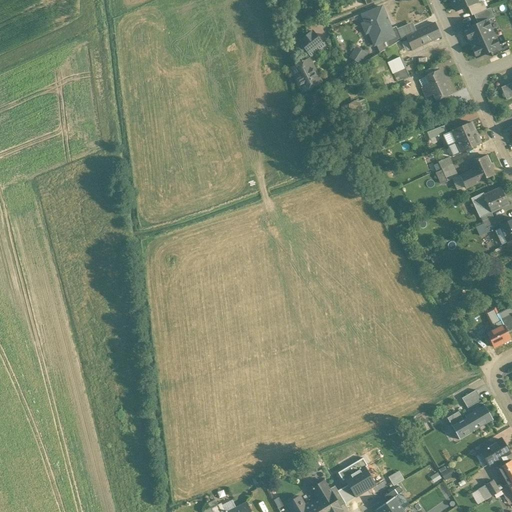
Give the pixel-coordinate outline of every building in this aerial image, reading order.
[(450,0),(455,11),(468,6),(477,2),(476,0),(450,0)] [(481,0),(477,2),(468,6),(472,15),(473,15),(486,9),(482,0),(481,0)] [(390,29),(381,7),(362,15),(375,45),(386,41),(393,38),(390,29)] [(477,24),(488,20),(495,17),(491,7),(486,9),(473,15),(477,24)] [(494,34),(488,20),(477,24),(464,30),(470,44),(494,34)] [(415,33),(406,37),(412,50),(441,36),(435,23),(415,33)] [(412,25),(397,31),(401,40),(406,37),(415,33),(412,25)] [(396,27),(390,29),(393,38),(386,41),(389,47),(401,40),(397,31),(396,27)] [(476,58),(490,52),(500,48),(498,45),(494,34),(470,44),(476,58)] [(311,37),(304,40),(308,51),(315,49),(311,37)] [(500,48),(490,52),(493,58),(510,52),(506,42),(498,45),(500,48)] [(356,49),(350,60),(354,62),(352,66),(354,68),(357,63),(359,64),(365,53),(356,49)] [(409,77),(400,57),(388,62),(397,82),(409,77)] [(303,61),(302,61),(301,61),(301,62),(290,68),(303,93),(321,83),(308,59),(303,61)] [(437,65),(424,71),(426,77),(439,71),(437,65)] [(426,77),(429,85),(422,89),(426,97),(433,94),(436,100),(451,94),(440,70),(439,71),(426,77)] [(418,81),(422,89),(429,85),(426,77),(418,81)] [(511,82),(500,87),(506,100),(511,96),(511,82)] [(401,101),(394,103),(396,111),(403,108),(401,101)] [(470,122),(452,131),(457,142),(475,133),(470,122)] [(432,130),(435,137),(442,134),(447,132),(444,126),(432,130)] [(432,130),(427,133),(429,139),(435,137),(432,130)] [(447,132),(442,134),(447,146),(457,142),(452,131),(447,132)] [(475,133),(457,142),(462,153),(480,144),(475,133)] [(457,142),(447,146),(452,157),(462,153),(457,142)] [(407,143),(400,146),(403,153),(411,149),(407,143)] [(486,156),(469,163),(473,171),(460,176),(465,188),(494,175),(489,165),(490,164),(486,156)] [(449,157),(439,162),(442,169),(452,164),(449,157)] [(452,164),(442,169),(448,181),(458,176),(452,164)] [(501,188),(484,196),(491,212),(508,204),(501,188)] [(484,196),(483,194),(472,199),(480,217),(490,212),(491,212),(484,196)] [(490,212),(480,217),(483,224),(493,219),(490,212)] [(493,219),(483,224),(486,231),(497,226),(493,219)] [(511,219),(499,225),(500,228),(507,243),(511,240),(511,219)] [(483,224),(475,228),(479,236),(487,233),(486,231),(483,224)] [(500,228),(493,231),(499,246),(507,243),(500,228)] [(494,308),(483,314),(488,324),(493,321),(499,318),(494,308)] [(511,309),(511,308),(497,314),(499,318),(493,321),(497,328),(487,333),(489,338),(486,339),(489,344),(491,343),(494,347),(510,339),(507,333),(511,330),(511,309)] [(476,392),(464,400),(469,410),(482,402),(476,392)] [(435,405),(427,410),(433,421),(442,416),(435,405)] [(484,406),(465,417),(466,419),(452,427),(459,439),(492,420),(484,406)] [(458,411),(447,418),(451,426),(463,419),(458,411)] [(491,439),(475,448),(479,454),(482,452),(481,452),(494,444),(491,439)] [(494,444),(481,452),(482,452),(489,464),(496,460),(505,455),(509,453),(508,452),(509,452),(509,450),(507,446),(505,446),(501,440),(494,444)] [(364,446),(354,451),(360,460),(361,462),(370,456),(364,446)] [(354,451),(341,459),(346,468),(360,460),(354,451)] [(500,467),(509,462),(505,455),(496,460),(500,467)] [(315,459),(308,463),(312,470),(319,466),(315,459)] [(360,460),(346,468),(350,475),(364,467),(361,462),(360,460)] [(511,484),(511,460),(509,462),(500,467),(498,468),(508,487),(511,484)] [(444,467),(438,470),(444,481),(454,474),(449,466),(445,469),(444,467)] [(350,475),(345,478),(356,496),(375,485),(364,467),(350,475)] [(388,476),(393,485),(404,479),(399,470),(388,476)] [(270,474),(263,477),(266,484),(273,481),(270,474)] [(255,478),(243,483),(246,490),(258,485),(255,478)] [(500,492),(493,480),(485,485),(492,496),(500,492)] [(318,500),(305,508),(298,497),(286,503),(291,511),(340,511),(342,511),(339,507),(340,507),(331,492),(331,493),(329,490),(324,481),(311,488),(318,500)] [(492,496),(485,485),(478,490),(485,500),(492,496)] [(345,504),(335,486),(329,490),(331,493),(331,492),(340,507),(345,504)] [(511,493),(508,487),(501,491),(510,507),(511,505),(511,493)] [(384,496),(388,501),(398,495),(395,489),(384,496)] [(485,500),(478,490),(471,494),(478,505),(485,500)] [(492,496),(486,499),(490,505),(495,502),(492,496)] [(376,509),(378,511),(399,511),(403,510),(395,497),(376,509)] [(215,500),(207,503),(210,509),(217,505),(215,500)] [(232,500),(222,505),(225,511),(235,507),(232,500)] [(227,511),(251,511),(246,502),(227,511)] [(225,511),(222,505),(221,503),(217,505),(210,509),(211,511),(225,511)]
